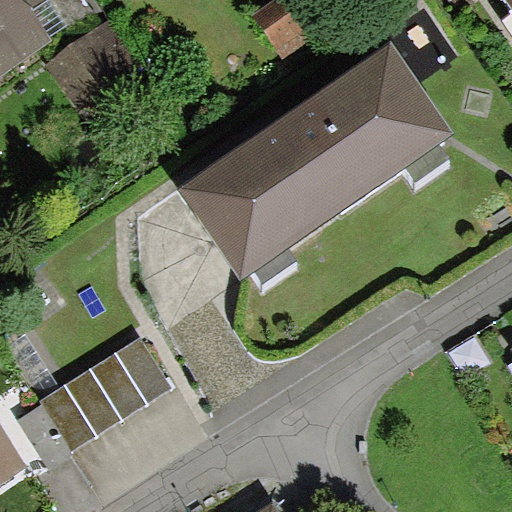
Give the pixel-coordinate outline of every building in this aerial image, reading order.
[(0,0),(0,78),(56,39),(37,12),(51,2),(49,0),(0,0)] [(83,0),(49,0),(51,2),(68,28),(91,12),(83,0)] [(296,0),(278,0),(256,14),(284,59),(320,36),(296,0)] [(111,25),(48,66),(82,119),(145,78),(111,25)] [(179,196),(243,287),(257,278),(265,289),(295,268),(287,257),(406,175),(415,189),(448,167),(437,152),(455,140),(392,49),(179,196)] [(40,398),(44,405),(20,421),(47,464),(174,386),(142,335),(40,398)] [(511,343),(498,353),(511,375),(511,343)] [(0,489),(30,471),(0,423),(0,489)]
